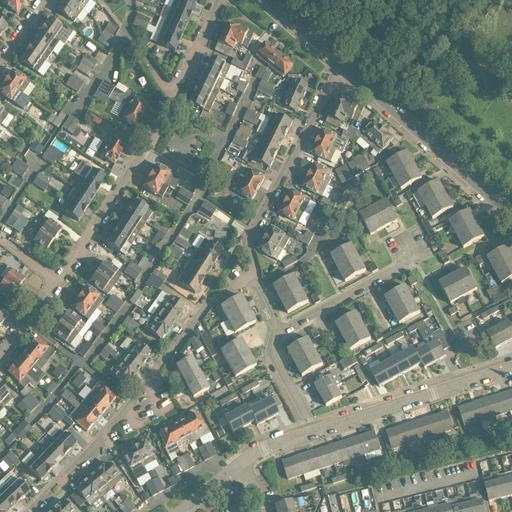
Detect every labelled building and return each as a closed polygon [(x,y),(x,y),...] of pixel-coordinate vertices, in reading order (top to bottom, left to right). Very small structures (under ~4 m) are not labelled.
[(16,15),(23,4),(17,0),(0,0),(0,2),(4,5),(3,6),(16,15)] [(73,24),(82,12),(66,0),(63,0),(59,6),(61,7),(57,12),(73,24)] [(66,0),(82,12),(91,0),(90,0),(66,0)] [(174,0),(170,9),(190,18),(195,6),(181,0),(174,0)] [(185,29),(190,18),(170,9),(165,21),(185,29)] [(134,21),(148,27),(150,21),(137,15),(134,21)] [(64,46),(73,33),(68,30),(66,32),(49,20),(42,31),(59,43),(64,46)] [(145,32),(148,27),(134,21),(132,26),(145,32)] [(180,41),(185,29),(165,21),(160,32),(180,41)] [(117,29),(109,23),(104,31),(112,36),(117,29)] [(85,29),(79,24),(73,30),(80,35),(85,29)] [(236,46),(237,45),(238,46),(239,45),(247,49),(254,35),(240,29),(240,27),(230,31),(236,46)] [(34,41),(51,53),(59,43),(42,31),(34,41)] [(239,53),(236,46),(230,31),(221,35),(222,36),(215,52),(230,59),(233,51),(239,53)] [(101,37),(111,43),(114,39),(104,32),(101,37)] [(180,41),(160,32),(155,44),(160,46),(160,47),(175,53),(180,41)] [(108,48),(111,43),(101,37),(97,42),(108,48)] [(145,37),(141,41),(145,47),(150,44),(145,37)] [(44,64),(48,59),(51,53),(34,41),(27,52),(44,64)] [(269,68),(279,56),(265,45),(256,57),(269,68)] [(19,62),(37,74),(44,64),(27,52),(19,62)] [(135,67),(127,54),(123,54),(122,70),(135,67)] [(82,60),(94,68),(98,63),(86,55),(84,57),(83,60),(82,60)] [(242,63),(245,72),(246,72),(252,58),(247,55),(243,64),(242,63)] [(279,56),(269,68),(283,78),(284,76),(285,77),(292,67),(279,56)] [(225,79),(225,80),(231,82),(237,71),(212,59),(206,70),(225,79)] [(91,73),(94,68),(82,60),(79,65),(80,65),(80,66),(91,73)] [(245,72),(242,63),(234,60),(231,65),(245,72)] [(262,81),(267,71),(266,71),(267,70),(261,67),(256,78),(262,81)] [(220,91),(225,80),(225,79),(206,70),(200,82),(220,91)] [(267,84),(267,83),(272,74),(267,71),(262,81),(262,82),(267,84)] [(5,83),(22,95),(30,85),(30,84),(13,72),(5,83)] [(69,81),(81,89),(84,84),(72,76),(69,81)] [(239,86),(246,90),(249,84),(236,78),(234,83),(239,85),(239,86)] [(283,91),(303,101),(307,93),(305,92),(307,86),(294,80),(294,81),(289,78),(283,91)] [(77,94),(81,89),(69,81),(65,86),(77,94)] [(123,108),(142,118),(148,107),(125,94),(116,88),(103,82),(96,93),(109,99),(109,100),(123,108)] [(214,103),(220,91),(200,82),(195,93),(214,103)] [(275,87),(267,83),(267,84),(262,82),(259,87),(272,93),(275,87)] [(16,104),(22,95),(5,83),(0,89),(0,95),(10,103),(11,102),(15,105),(16,104)] [(244,95),(246,90),(239,86),(236,91),(244,95)] [(270,98),(272,93),(259,87),(257,92),(257,93),(254,99),(261,103),(265,96),(270,98)] [(299,108),(303,101),(283,91),(277,105),(295,113),(298,108),(299,108)] [(105,106),(109,100),(109,99),(96,93),(93,98),(105,106)] [(209,114),(214,103),(195,93),(189,105),(209,114)] [(53,108),(58,111),(64,101),(60,98),(53,108)] [(340,105),(346,120),(348,119),(356,123),(357,124),(364,109),(350,103),(350,102),(340,105)] [(228,109),(235,112),(237,107),(230,104),(228,109)] [(325,124),(340,130),(342,126),(345,120),(346,120),(340,105),(331,109),(331,110),(325,124)] [(135,130),(142,118),(123,108),(117,118),(122,120),(121,122),(135,130)] [(0,125),(1,126),(8,115),(0,109),(0,125)] [(232,118),(235,112),(228,109),(225,114),(232,118)] [(246,115),(259,122),(261,116),(248,110),(246,115)] [(60,114),(59,116),(57,119),(56,119),(52,126),(57,129),(65,117),(60,114)] [(267,125),(287,135),(292,124),(273,114),(267,125)] [(256,127),(259,122),(246,115),(243,121),(256,127)] [(52,116),(47,123),(49,124),(52,126),(56,119),(52,116)] [(67,132),(75,120),(70,117),(62,129),(67,132)] [(75,120),(67,132),(72,136),(80,124),(75,120)] [(370,147),(383,131),(373,123),(368,129),(363,135),(361,133),(357,131),(355,137),(359,140),(360,139),(370,147)] [(281,147),(287,135),(267,125),(262,137),(281,147)] [(357,131),(361,133),(363,135),(368,129),(366,128),(360,125),(358,129),(357,131)] [(347,134),(355,137),(357,131),(350,128),(347,134)] [(336,152),(342,155),(342,154),(343,154),(349,141),(341,137),(340,140),(322,131),(316,143),(336,152)] [(383,131),(370,147),(379,155),(393,140),(383,131)] [(102,144),(121,155),(127,144),(108,132),(102,144)] [(353,142),(355,137),(347,134),(344,132),(342,137),(353,142)] [(245,136),(238,133),(237,133),(235,138),(242,142),(242,141),(245,136)] [(275,158),(281,147),(262,137),(256,148),(275,158)] [(248,144),(242,141),(242,142),(235,138),(232,144),(246,150),(248,144)] [(34,153),(39,146),(34,143),(29,149),(34,153)] [(326,161),(331,163),(336,152),(316,143),(311,155),(326,162),(326,161)] [(114,166),(121,155),(102,144),(96,155),(100,157),(100,158),(114,166)] [(44,149),(39,146),(34,153),(39,156),(44,149)] [(46,162),(54,151),(49,147),(41,159),(46,162)] [(269,169),(275,158),(256,148),(250,160),(269,169)] [(54,151),(46,162),(51,166),(59,154),(54,151)] [(240,159),(246,163),(250,156),(243,152),(240,159)] [(407,153),(398,158),(387,164),(401,191),(422,180),(407,153)] [(358,160),(365,173),(370,169),(363,157),(358,159),(358,160)] [(358,160),(358,159),(357,158),(355,159),(356,161),(353,162),(360,175),(365,173),(358,160)] [(13,166),(25,174),(29,169),(17,161),(13,166)] [(353,162),(352,161),(347,164),(355,178),(360,175),(353,162)] [(82,163),(74,174),(81,179),(99,191),(106,180),(93,172),(94,171),(82,163)] [(217,168),(230,175),(233,170),(229,168),(220,163),(217,168)] [(308,177),(328,187),(334,175),(314,165),(308,177)] [(22,178),(25,174),(13,166),(10,171),(22,178)] [(149,177),(168,188),(175,177),(156,166),(149,177)] [(340,169),(347,182),(353,179),(346,166),(340,169)] [(227,180),(230,175),(217,168),(214,173),(227,180)] [(239,180),(258,190),(264,179),(250,171),(250,172),(245,169),(239,180)] [(342,185),(347,182),(340,169),(335,172),(342,185)] [(36,179),(48,188),(51,182),(39,175),(36,179)] [(162,199),(168,188),(149,177),(143,189),(157,197),(157,196),(162,199)] [(322,198),(328,187),(308,177),(302,188),(317,196),(317,195),(322,198)] [(22,182),(17,179),(12,186),(17,189),(22,182)] [(44,193),(48,188),(36,179),(32,184),(44,193)] [(92,201),(99,191),(81,179),(81,180),(80,179),(73,189),(92,201)] [(252,202),(258,190),(239,180),(234,191),(238,193),(238,194),(252,202)] [(438,182),(418,193),(425,206),(432,220),(453,209),(438,182)] [(13,191),(6,186),(0,194),(7,199),(13,191)] [(85,212),(92,201),(73,189),(66,200),(85,212)] [(178,195),(190,202),(193,197),(181,189),(178,195)] [(285,203),(304,213),(311,202),(292,192),(285,203)] [(187,207),(190,202),(178,195),(175,200),(187,207)] [(321,204),(334,211),(337,205),(324,198),(321,204)] [(78,223),(85,212),(66,200),(60,210),(65,214),(64,214),(78,223)] [(359,215),(362,221),(370,236),(397,222),(386,201),(359,215)] [(127,213),(145,225),(152,214),(134,202),(127,213)] [(216,210),(204,202),(197,213),(210,221),(216,210)] [(299,224),(304,213),(285,203),(279,215),(293,222),(294,221),(299,224)] [(334,211),(321,204),(319,207),(318,208),(331,215),(334,211)] [(14,212),(21,216),(24,211),(17,207),(14,212)] [(469,211),(460,216),(448,223),(455,236),(452,238),(459,250),(462,248),(463,250),(484,238),(469,211)] [(14,212),(11,217),(17,221),(20,217),(21,216),(14,212)] [(138,236),(145,225),(127,213),(120,224),(138,236)] [(29,223),(20,217),(17,221),(12,229),(20,235),(29,223)] [(36,229),(53,241),(61,231),(53,225),(44,218),(36,229)] [(158,233),(165,237),(168,232),(154,223),(151,228),(158,232),(158,233)] [(131,246),(138,236),(120,224),(113,234),(131,246)] [(46,252),(53,241),(36,229),(29,239),(33,242),(33,243),(46,252)] [(265,240),(283,251),(290,240),(271,229),(265,240)] [(304,238),(311,241),(314,236),(307,232),(304,237),(304,238)] [(162,242),(165,237),(158,233),(155,238),(162,242)] [(124,257),(131,246),(113,234),(106,245),(124,257)] [(304,238),(304,237),(299,235),(296,240),(308,247),(311,241),(304,238)] [(189,246),(177,238),(174,243),(186,251),(189,246)] [(277,262),(283,251),(265,240),(258,251),(271,259),(272,259),(277,262)] [(197,251),(215,263),(222,252),(204,241),(197,251)] [(330,257),(337,269),(345,283),(366,272),(351,245),(346,248),(330,257)] [(173,251),(181,256),(183,252),(175,247),(173,251)] [(487,258),(492,267),(501,285),(511,279),(511,255),(508,247),(487,258)] [(159,252),(154,248),(146,260),(151,264),(159,252)] [(181,256),(173,251),(169,248),(166,254),(178,261),(181,256)] [(208,274),(215,263),(197,251),(191,262),(208,274)] [(295,257),(282,264),(285,269),(298,263),(295,257)] [(201,284),(208,274),(191,262),(184,273),(201,284)] [(97,274),(114,286),(122,276),(105,263),(97,274)] [(127,269),(138,277),(142,272),(130,264),(127,269)] [(0,277),(0,278),(17,291),(25,281),(12,271),(12,272),(7,268),(0,277)] [(135,282),(138,277),(127,269),(123,274),(135,282)] [(477,291),(470,279),(466,270),(439,284),(450,305),(477,291)] [(151,276),(163,284),(167,279),(155,271),(151,276)] [(194,295),(201,284),(184,273),(177,283),(194,295)] [(107,296),(114,286),(97,274),(89,284),(102,294),(102,293),(107,296)] [(158,291),(163,284),(151,276),(145,285),(151,289),(153,287),(158,291)] [(294,277),(282,283),(273,288),(287,315),(308,304),(294,277)] [(0,295),(9,302),(17,291),(0,278),(0,295)] [(384,298),(392,312),(399,325),(420,314),(405,287),(384,298)] [(78,298),(96,311),(104,301),(86,288),(78,298)] [(142,295),(137,291),(129,303),(134,306),(142,295)] [(159,307),(177,320),(182,313),(180,312),(184,307),(167,295),(166,296),(166,297),(159,307)] [(504,299),(502,295),(497,298),(491,301),(494,305),(504,299)] [(108,301),(120,309),(123,305),(112,296),(108,301)] [(220,308),(224,317),(234,335),(255,324),(240,297),(220,308)] [(85,318),(89,321),(96,311),(78,298),(71,309),(84,319),(85,318)] [(505,309),(511,305),(511,303),(510,300),(503,305),(505,309)] [(107,303),(106,304),(105,306),(108,308),(116,314),(120,309),(108,301),(107,303)] [(176,321),(177,320),(159,307),(152,317),(151,318),(169,331),(170,330),(169,330),(176,320),(176,321)] [(488,312),(491,317),(499,312),(497,308),(488,312)] [(483,321),(491,317),(488,312),(481,316),(483,321)] [(60,323),(78,336),(85,326),(68,313),(60,323)] [(335,325),(342,338),(350,352),(371,341),(356,314),(335,325)] [(164,338),(169,331),(151,318),(145,327),(144,329),(147,331),(146,332),(159,342),(163,337),(164,338)] [(124,323),(135,332),(139,327),(127,319),(124,323)] [(101,334),(105,330),(97,324),(95,322),(91,327),(101,334)] [(415,326),(417,331),(426,326),(423,322),(415,326)] [(70,347),(78,336),(60,323),(52,334),(65,343),(70,347)] [(131,337),(135,332),(124,323),(119,329),(131,337)] [(511,341),(511,329),(511,327),(510,327),(508,323),(503,325),(497,328),(506,344),(511,341)] [(410,335),(417,331),(415,326),(407,330),(410,335)] [(88,332),(89,333),(97,339),(101,334),(91,327),(88,332)] [(495,350),(506,344),(497,328),(487,334),(495,350)] [(219,337),(216,331),(209,335),(212,340),(219,337)] [(426,348),(435,364),(446,358),(443,352),(450,349),(440,331),(433,335),(423,341),(426,348)] [(393,338),(396,342),(404,338),(401,333),(393,338)] [(188,341),(188,342),(195,353),(197,355),(204,351),(202,348),(195,337),(189,341),(188,341)] [(388,346),(396,342),(393,338),(386,342),(388,346)] [(40,358),(47,363),(55,354),(48,349),(47,350),(35,340),(28,349),(40,359),(40,358)] [(240,340),(232,345),(220,352),(235,379),(255,367),(240,340)] [(323,366),(313,348),(308,340),(287,351),(302,378),(323,366)] [(125,353),(143,366),(147,360),(146,359),(150,354),(134,341),(132,343),(125,353)] [(89,351),(92,347),(87,343),(78,354),(83,359),(89,351)] [(372,349),(375,353),(382,349),(380,345),(372,349)] [(102,352),(109,356),(113,359),(116,354),(106,347),(102,352)] [(424,369),(435,364),(426,348),(416,354),(422,365),(424,369)] [(21,357),(39,372),(47,363),(40,358),(40,359),(28,349),(21,357)] [(367,358),(375,353),(372,349),(364,353),(367,358)] [(416,354),(413,349),(402,355),(411,371),(422,365),(416,354)] [(105,361),(109,356),(102,352),(99,356),(105,361)] [(142,367),(143,366),(125,353),(116,364),(134,377),(135,376),(134,376),(141,367),(142,367)] [(400,377),(411,371),(402,355),(392,360),(400,377)] [(14,365),(32,380),(39,372),(21,357),(14,365)] [(353,357),(339,364),(344,372),(357,365),(353,357)] [(181,377),(198,369),(192,358),(175,367),(181,377)] [(390,382),(400,377),(392,360),(381,366),(390,382)] [(129,384),(134,377),(116,364),(108,374),(112,378),(124,387),(127,382),(129,384)] [(18,385),(24,390),(32,380),(14,365),(7,374),(19,383),(18,385)] [(211,375),(216,373),(211,365),(207,367),(211,375)] [(56,370),(62,375),(65,371),(59,366),(56,370)] [(358,377),(363,374),(358,366),(354,368),(358,377)] [(379,388),(390,382),(381,366),(370,372),(379,388)] [(187,388),(203,379),(198,369),(181,377),(187,388)] [(58,380),(62,375),(56,370),(51,375),(58,380)] [(216,373),(211,375),(216,383),(220,381),(216,373)] [(363,374),(358,377),(362,384),(367,382),(363,374)] [(76,380),(81,385),(85,381),(80,376),(76,380)] [(320,397),(336,388),(330,378),(314,386),(320,397)] [(203,379),(187,388),(193,399),(209,390),(203,379)] [(77,390),(81,385),(76,380),(72,385),(77,390)] [(53,391),(57,387),(51,382),(47,386),(53,391)] [(248,387),(251,391),(258,387),(256,383),(248,387)] [(96,399),(108,409),(115,401),(104,391),(105,389),(99,384),(91,393),(97,398),(96,399)] [(243,396),(251,391),(248,387),(240,391),(243,396)] [(0,406),(4,410),(12,400),(0,388),(0,406)] [(336,388),(320,397),(326,408),(342,399),(336,388)] [(67,403),(71,399),(65,393),(61,398),(67,403)] [(101,417),(108,409),(96,399),(97,398),(91,393),(83,402),(101,417)] [(227,399),(229,403),(237,399),(235,394),(227,399)] [(39,405),(29,395),(25,399),(35,409),(39,405)] [(495,418),(510,413),(504,395),(489,400),(495,418)] [(278,396),(272,399),(278,409),(283,406),(278,396)] [(26,418),(35,409),(25,399),(16,408),(26,418)] [(221,408),(229,403),(227,399),(219,403),(221,408)] [(269,399),(258,405),(267,421),(278,416),(269,399)] [(480,423),(495,418),(489,400),(474,404),(480,423)] [(93,425),(101,417),(83,402),(75,410),(81,416),(82,415),(93,425)] [(464,428),(480,423),(474,404),(458,409),(464,428)] [(258,405),(248,411),(254,423),(256,427),(267,421),(258,405)] [(81,416),(75,410),(68,419),(65,416),(66,416),(55,406),(47,415),(57,425),(62,420),(71,428),(75,423),(86,433),(93,425),(82,415),(81,416)] [(254,423),(248,411),(245,407),(234,412),(243,429),(254,423)] [(232,435),(243,429),(234,412),(223,418),(232,435)] [(432,418),(438,436),(453,432),(447,413),(432,418)] [(195,433),(199,440),(210,435),(206,427),(204,428),(197,415),(187,420),(194,433),(195,433)] [(422,441),(438,436),(432,418),(416,423),(422,441)] [(189,446),(199,440),(195,433),(194,433),(187,420),(178,425),(189,446)] [(22,432),(28,426),(23,423),(14,433),(18,437),(22,432)] [(422,441),(416,423),(401,428),(407,446),(422,441)] [(179,451),(189,446),(178,425),(168,430),(175,444),(179,451)] [(22,432),(27,436),(32,431),(28,426),(22,432)] [(392,451),(407,446),(401,428),(386,432),(392,451)] [(225,436),(221,429),(215,432),(219,439),(225,436)] [(51,439),(67,454),(76,445),(60,430),(52,439),(51,439)] [(168,457),(179,451),(175,444),(168,430),(159,436),(166,449),(164,450),(168,457)] [(22,442),(27,436),(22,432),(18,437),(17,438),(22,442)] [(17,438),(18,437),(14,433),(4,443),(8,447),(17,438)] [(358,438),(364,456),(379,451),(374,433),(358,438)] [(349,461),(364,456),(358,438),(343,443),(349,461)] [(58,463),(67,454),(51,439),(43,448),(58,463)] [(133,450),(143,468),(144,468),(155,462),(145,443),(133,450)] [(334,466),(349,461),(343,443),(328,448),(334,466)] [(206,453),(209,460),(216,457),(211,448),(209,444),(203,447),(206,453)] [(50,472),(58,463),(43,448),(34,457),(50,472)] [(318,471),(319,471),(334,466),(328,448),(313,453),(318,471)] [(133,474),(143,468),(133,450),(122,456),(129,470),(130,470),(133,474)] [(5,458),(15,468),(20,464),(16,459),(11,453),(5,458)] [(209,460),(206,453),(200,456),(204,463),(209,460)] [(297,458),(303,476),(318,471),(313,453),(297,458)] [(50,472),(34,457),(30,454),(21,463),(25,467),(40,482),(50,472)] [(182,458),(189,471),(194,468),(189,459),(188,455),(182,458)] [(1,462),(2,463),(3,463),(8,469),(11,472),(15,468),(5,458),(1,462)] [(183,474),(189,471),(182,458),(176,461),(178,465),(183,474)] [(288,481),(303,476),(297,458),(282,463),(288,481)] [(3,463),(2,463),(0,465),(0,468),(4,473),(8,469),(3,463)] [(96,473),(110,490),(122,481),(109,465),(104,469),(103,467),(96,473)] [(178,468),(171,472),(174,477),(181,473),(178,468)] [(151,482),(157,479),(158,478),(154,471),(147,475),(148,477),(151,482)] [(100,498),(110,490),(96,473),(96,474),(87,481),(86,481),(100,498)] [(143,479),(146,485),(151,482),(148,477),(143,479)] [(177,484),(174,477),(167,481),(170,488),(177,484)] [(29,493),(15,478),(5,487),(20,502),(29,493)] [(151,482),(158,495),(164,492),(157,479),(151,482)] [(90,506),(100,498),(86,481),(80,487),(81,488),(76,492),(89,507),(90,506)] [(511,498),(506,481),(496,483),(500,500),(511,498)] [(151,498),(158,495),(151,482),(146,485),(145,485),(151,498)] [(500,500),(496,483),(484,486),(489,503),(500,500)] [(20,502),(5,487),(0,491),(0,499),(11,511),(20,502)] [(477,497),(470,498),(471,504),(473,511),(484,511),(480,493),(476,494),(477,497)] [(340,496),(331,497),(333,511),(342,510),(340,496)] [(450,511),(449,506),(448,502),(448,500),(441,502),(441,498),(436,499),(439,508),(439,511),(450,511)] [(450,511),(461,511),(460,506),(459,503),(458,498),(455,498),(456,500),(448,502),(449,506),(450,511)] [(9,511),(11,511),(0,499),(0,511),(9,511)] [(118,508),(123,504),(119,500),(114,504),(118,508)] [(123,504),(128,511),(133,511),(135,510),(127,501),(123,504)] [(277,511),(296,511),(294,502),(276,506),(277,511)] [(53,511),(52,511),(73,511),(64,503),(60,507),(59,506),(53,511)]
